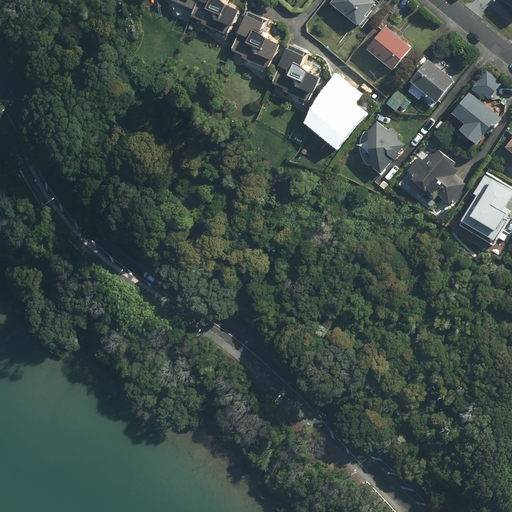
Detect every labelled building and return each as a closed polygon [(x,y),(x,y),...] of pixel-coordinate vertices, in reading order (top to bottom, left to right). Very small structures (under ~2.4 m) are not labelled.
[(198,10),(202,0),(179,0),(185,2),(184,5),(198,10)] [(202,0),(198,10),(196,16),(205,19),(204,23),(211,25),(209,30),(229,38),(234,25),(236,25),(243,8),(236,5),(237,0),(202,0)] [(378,2),(375,0),(335,0),(333,2),(360,24),(378,2)] [(246,65),(269,74),(274,61),(276,62),(283,44),(276,42),(278,36),(267,31),(272,19),(251,11),(234,55),(248,60),(246,65)] [(415,47),(387,25),(369,46),(396,69),(415,47)] [(292,42),(275,87),(289,92),(287,97),(312,107),(324,76),(317,73),(319,67),(308,63),(313,50),(292,42)] [(455,80),(431,60),(412,81),(437,102),(455,80)] [(474,90),(483,97),(485,95),(491,99),(504,83),(489,72),(474,90)] [(340,78),(316,111),(319,113),(312,122),(341,143),(364,111),(350,101),(358,91),(340,78)] [(392,99),(402,108),(403,106),(408,109),(414,102),(399,90),(392,99)] [(456,112),(470,123),(464,130),(481,143),(486,137),(489,139),(505,118),(472,92),(456,112)] [(399,171),(392,165),(398,159),(400,161),(406,154),(403,152),(409,146),(401,139),(402,137),(391,127),(390,129),(378,118),(366,131),(366,132),(365,133),(365,134),(364,135),(364,136),(363,137),(363,138),(363,139),(362,140),(362,141),(362,142),(362,143),(362,144),(362,145),(361,146),(361,147),(362,148),(362,149),(362,150),(362,151),(362,152),(362,153),(363,154),(363,155),(363,156),(364,157),(364,158),(365,159),(365,160),(366,160),(366,161),(367,162),(367,163),(368,164),(369,165),(373,165),(385,174),(378,182),(387,190),(396,180),(393,177),(399,171)] [(443,194),(452,203),(457,203),(468,189),(468,184),(457,174),(461,169),(457,165),(459,162),(439,144),(426,159),(422,156),(400,181),(422,200),(429,193),(437,200),(443,194)] [(502,206),(511,190),(511,187),(489,173),(459,221),(492,242),(511,212),(502,206)]
